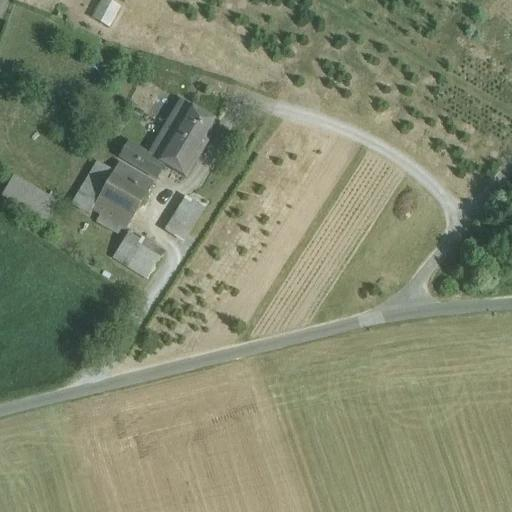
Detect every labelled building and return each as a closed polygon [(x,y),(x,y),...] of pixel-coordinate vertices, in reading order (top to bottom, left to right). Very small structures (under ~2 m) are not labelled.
[(99,0),(92,17),(110,26),(119,6),(106,0),(99,0)] [(217,124),(189,107),(180,123),(166,147),(194,163),(217,124)] [(180,123),(172,119),(152,153),(132,141),(124,155),(158,176),(166,162),(187,174),(194,163),(166,147),(180,123)] [(76,197),(93,207),(113,173),(96,163),(76,197)] [(93,207),(91,210),(100,215),(122,227),(126,230),(154,184),(119,164),(113,173),(93,207)] [(8,177),(0,194),(0,197),(48,220),(57,200),(8,177)] [(204,211),(185,198),(162,233),(182,245),(204,211)] [(122,227),(100,215),(95,224),(117,236),(122,227)] [(165,258),(127,235),(112,259),(150,282),(165,258)]
